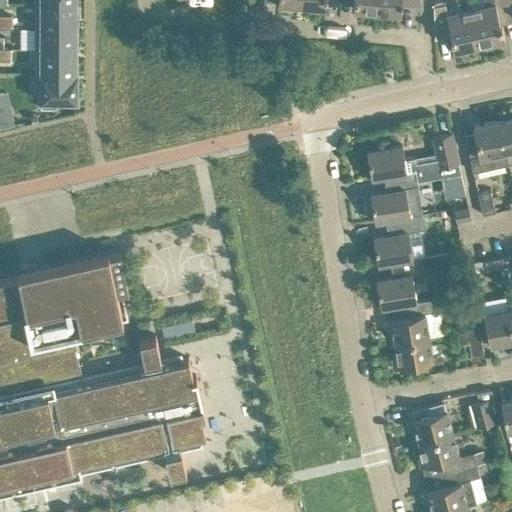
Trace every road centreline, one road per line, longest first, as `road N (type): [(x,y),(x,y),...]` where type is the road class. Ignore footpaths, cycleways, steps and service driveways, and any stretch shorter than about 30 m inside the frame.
road 1 (residential): [(363,400),(316,141),(339,113),(427,94)]
road 2 (residential): [(427,94),(425,45),(169,19),(147,0)]
road 3 (residential): [(363,400),(511,372)]
